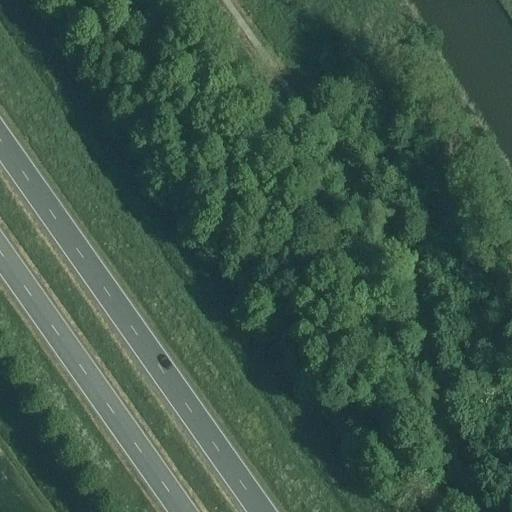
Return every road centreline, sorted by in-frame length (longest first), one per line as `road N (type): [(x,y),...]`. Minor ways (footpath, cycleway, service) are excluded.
road 1 (trunk): [(257,511),(0,143)]
road 2 (trunk): [(0,254),(181,511)]
